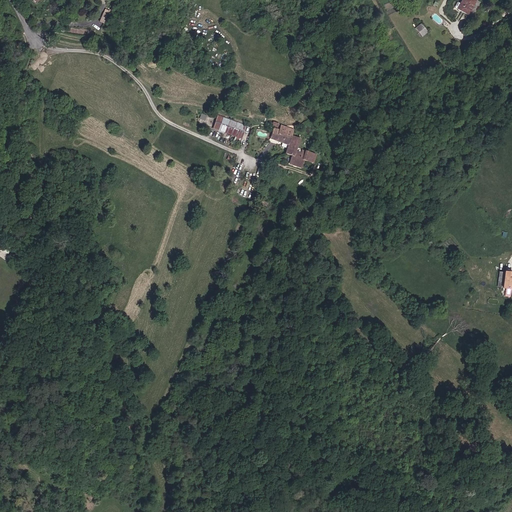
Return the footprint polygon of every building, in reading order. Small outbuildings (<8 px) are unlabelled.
[(455,8),(457,9),(468,15),(475,1),(472,0),(461,0),(460,4),(457,2),(455,7),(455,8)] [(420,24),(416,28),(423,36),(427,32),(420,24)] [(213,129),(235,137),(240,139),(245,126),(218,116),(213,129)] [(279,131),(273,129),(270,138),(282,143),(281,146),(287,148),(291,136),(291,135),(293,131),(281,127),(279,131)] [(300,139),(291,136),(287,148),(285,153),(291,156),(290,159),(292,160),(291,163),(300,166),(301,163),(303,163),(304,160),(311,163),(314,153),(305,150),(305,151),(304,154),(301,153),(296,151),(300,139)]
